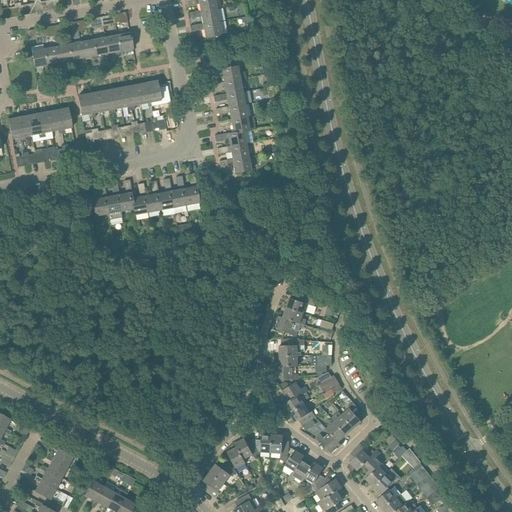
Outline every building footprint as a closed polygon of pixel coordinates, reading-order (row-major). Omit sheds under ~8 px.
[(217,9),(214,0),(188,0),(185,1),(186,7),(199,4),(200,11),(201,12),(217,9)] [(203,25),(219,22),(217,9),(201,12),(200,11),(187,13),(189,19),(201,17),(203,24),(203,25)] [(205,38),(215,36),(221,35),(219,22),(203,25),(203,24),(190,26),(191,32),(204,30),(205,38)] [(125,50),(133,49),(130,33),(117,36),(121,54),(126,53),(125,50)] [(116,55),(121,54),(117,36),(105,38),(108,54),(115,52),(116,55)] [(101,55),(108,54),(105,38),(93,40),(96,58),(101,58),(101,55)] [(91,59),(96,58),(93,40),(81,42),(84,58),(91,57),(91,59)] [(76,60),(84,58),(81,42),(68,45),(72,63),(77,62),(76,60)] [(67,64),(72,63),(68,45),(56,47),(59,63),(67,61),(67,64)] [(52,64),(59,63),(56,47),(44,49),(48,68),(52,67),(52,64)] [(43,69),(48,68),(44,49),(32,52),(35,67),(42,66),(43,69)] [(224,82),(240,79),(238,67),(222,70),(221,68),(208,71),(209,77),(222,74),(224,81),(224,82)] [(226,95),(242,92),(240,79),(224,82),(224,81),(211,83),(212,90),(225,87),(226,94),(226,95)] [(154,102),(161,101),(157,81),(147,83),(151,107),(154,106),(154,102)] [(148,107),(151,107),(147,83),(137,85),(141,105),(148,103),(148,107)] [(134,106),(141,105),(137,85),(127,87),(132,110),(135,110),(134,106)] [(129,111),(132,110),(127,87),(117,88),(121,108),(128,107),(129,111)] [(114,109),(121,108),(117,88),(108,90),(112,114),(115,113),(114,109)] [(109,115),(112,114),(108,90),(98,92),(101,112),(108,111),(109,115)] [(95,113),(101,112),(98,92),(88,94),(92,118),(95,117),(95,113)] [(229,108),(245,105),(242,92),(226,95),(226,94),(213,96),(214,102),(227,100),(228,107),(229,108)] [(89,118),(92,118),(88,94),(78,96),(81,116),(89,114),(89,118)] [(231,121),(247,118),(245,105),(229,108),(228,107),(216,109),(217,115),(229,113),(231,119),(231,121)] [(71,128),(69,116),(68,108),(58,110),(62,134),(65,133),(64,129),(71,128)] [(59,134),(62,134),(58,110),(48,112),(52,132),(58,130),(59,134)] [(45,133),(52,132),(48,112),(38,114),(42,137),(46,137),(45,133)] [(39,138),(42,137),(38,114),(28,116),(32,135),(39,134),(39,138)] [(25,137),(32,135),(28,116),(18,118),(23,141),(26,141),(25,137)] [(250,131),(249,130),(256,128),(254,117),(247,118),(231,121),(231,119),(218,122),(219,128),(232,125),(233,133),(233,134),(244,132),(250,131)] [(20,142),(23,141),(18,118),(8,119),(12,139),(19,138),(20,142)] [(246,144),(244,132),(233,134),(233,133),(228,134),(227,133),(214,136),(216,142),(228,139),(230,146),(230,147),(246,144)] [(232,160),(249,157),(246,144),(230,147),(230,146),(217,148),(218,154),(231,152),(232,159),(232,160)] [(68,148),(69,156),(70,158),(77,156),(75,146),(68,148)] [(235,173),(245,171),(251,170),(249,157),(232,160),(232,159),(219,161),(220,167),(233,165),(235,173)] [(197,187),(196,184),(195,174),(189,175),(191,188),(184,189),(183,189),(186,205),(192,204),(192,209),(199,208),(199,203),(196,187),(197,187)] [(183,189),(184,189),(182,176),(176,177),(178,190),(172,191),(170,192),(173,208),(186,205),(183,189)] [(170,192),(172,191),(169,179),(163,180),(165,193),(159,194),(157,194),(160,210),(173,208),(170,192)] [(132,193),(131,186),(130,180),(124,181),(126,194),(119,195),(118,195),(121,212),(133,209),(134,209),(132,199),(131,193),(132,193)] [(157,194),(159,194),(156,181),(150,182),(153,195),(146,196),(145,196),(148,213),(160,210),(157,194)] [(113,196),(107,198),(105,198),(108,214),(109,220),(122,218),(121,212),(118,195),(119,195),(117,182),(111,183),(113,196)] [(145,196),(146,196),(144,183),(138,185),(140,197),(132,199),(134,209),(133,209),(135,215),(148,213),(145,196)] [(105,198),(107,198),(104,185),(98,186),(101,199),(92,200),(95,217),(108,214),(105,198)] [(307,304),(314,306),(316,300),(298,295),(297,300),(290,298),(286,308),(304,313),(307,304)] [(302,318),(304,313),(286,308),(283,318),(295,321),(305,325),(307,320),(302,318)] [(295,321),(283,318),(279,316),(275,329),(291,334),(289,338),(294,338),(295,336),(296,337),(298,331),(299,332),(300,327),(303,328),(304,325),(305,326),(305,325),(295,321)] [(320,326),(332,329),(334,323),(321,319),(320,326)] [(300,339),(294,339),(294,338),(289,338),(289,339),(284,340),(284,346),(280,346),(280,356),(303,355),(303,352),(305,352),(305,340),(300,340),(300,339)] [(298,366),(297,356),(303,356),(303,355),(280,356),(280,367),(293,366),(298,366)] [(324,366),(324,365),(318,365),(318,366),(316,366),(316,372),(317,373),(317,376),(318,375),(320,376),(323,375),(323,372),(327,372),(327,366),(324,366)] [(293,380),(299,380),(298,374),(293,374),(293,366),(280,367),(276,367),(276,380),(293,379),(293,380)] [(329,378),(327,373),(323,375),(320,376),(318,375),(317,376),(317,378),(321,383),(329,378)] [(336,379),(334,375),(330,378),(329,378),(321,383),(323,387),(336,379)] [(303,394),(306,392),(308,391),(306,386),(301,389),(297,382),(291,386),(282,391),(289,401),(299,395),(303,393),(303,394)] [(340,385),(323,395),(325,398),(342,389),(340,385)] [(289,413),(307,402),(306,400),(310,398),(306,392),(303,394),(303,393),(299,395),(289,401),(284,404),(289,413)] [(316,417),(312,411),(307,402),(289,413),(295,423),(299,420),(302,425),(303,425),(307,422),(316,417)] [(358,418),(363,414),(353,402),(348,406),(350,409),(343,415),(354,429),(362,422),(358,418)] [(6,429),(10,420),(0,414),(0,427),(4,430),(3,432),(9,435),(11,431),(6,429)] [(346,435),(354,429),(343,415),(334,422),(346,435)] [(15,422),(25,428),(27,424),(17,419),(15,422)] [(338,442),(346,435),(334,422),(326,429),(330,433),(338,442)] [(341,445),(338,442),(330,433),(324,438),(320,434),(316,438),(320,442),(321,441),(332,454),(341,445)] [(271,453),(273,435),(262,434),(262,440),(252,440),(253,440),(259,452),(261,452),(271,453)] [(283,436),(273,435),(271,453),(282,454),(281,456),(280,459),(285,463),(288,457),(289,441),(283,441),(283,436)] [(390,444),(395,439),(391,435),(386,440),(390,444)] [(259,452),(253,440),(247,443),(245,439),(235,444),(237,448),(237,447),(243,460),(244,459),(253,455),(254,457),(260,454),(259,452)] [(67,467),(73,457),(59,449),(60,448),(54,444),(52,448),(57,451),(53,458),(54,458),(53,459),(67,467)] [(363,450),(365,449),(361,444),(351,453),(355,458),(350,463),(358,471),(362,467),(371,458),(370,457),(363,450)] [(403,447),(401,448),(399,445),(394,450),(396,452),(395,454),(399,459),(401,457),(407,451),(403,447)] [(0,462),(9,467),(17,450),(8,446),(0,461),(0,462)] [(246,463),(244,459),(243,460),(237,447),(237,448),(228,452),(236,468),(246,463)] [(295,471),(301,461),(304,456),(295,450),(286,465),(294,471),(295,471)] [(379,467),(382,464),(376,458),(380,454),(376,450),(372,454),(373,455),(370,457),(371,458),(362,467),(370,475),(379,466),(379,467)] [(54,458),(53,458),(48,455),(46,459),(51,462),(48,468),(48,469),(47,470),(62,478),(67,467),(53,459),(54,458)] [(305,477),(311,467),(301,461),(295,471),(294,471),(292,474),(291,474),(288,479),(293,482),(296,477),(303,481),(305,477)] [(315,485),(325,478),(319,475),(324,468),(314,462),(311,467),(305,477),(314,483),(311,485),(316,492),(318,490),(315,485)] [(414,482),(427,471),(423,466),(420,463),(421,463),(421,462),(416,466),(410,472),(412,475),(410,476),(414,482)] [(386,474),(389,470),(383,463),(382,464),(379,467),(379,466),(370,475),(366,479),(373,487),(386,474)] [(210,473),(224,483),(230,475),(233,477),(237,472),(231,467),(227,472),(216,464),(210,473)] [(48,469),(48,468),(42,465),(40,469),(45,472),(42,479),(41,481),(56,488),(62,478),(47,470),(48,469)] [(381,494),(397,478),(389,470),(386,474),(373,487),(381,494)] [(218,492),(224,483),(210,473),(204,481),(208,484),(204,489),(216,499),(220,493),(218,492)] [(42,479),(36,476),(34,480),(40,483),(35,491),(50,499),(56,488),(41,481),(42,479)] [(342,488),(336,479),(332,482),(328,476),(325,478),(315,485),(318,490),(316,492),(315,492),(321,501),(327,497),(337,491),(342,488)] [(104,487),(103,487),(93,481),(85,495),(83,494),(80,500),(84,502),(87,497),(94,500),(96,502),(104,487)] [(114,493),(114,492),(104,487),(96,502),(94,500),(91,506),(94,508),(97,503),(104,506),(106,507),(114,493)] [(104,506),(101,511),(105,511),(108,508),(114,511),(117,511),(121,505),(125,498),(127,494),(116,488),(113,492),(114,492),(114,493),(106,507),(104,506)] [(383,509),(397,498),(390,490),(376,501),(383,509)] [(61,491),(55,499),(66,507),(72,499),(61,491)] [(343,500),(337,491),(327,497),(321,501),(318,503),(324,511),(325,511),(335,511),(342,508),(339,503),(343,500)] [(289,493),(283,497),(286,502),(293,499),(291,496),(289,493)] [(249,494),(235,502),(238,507),(234,510),(235,511),(251,511),(255,510),(254,510),(259,508),(258,506),(254,499),(252,500),(249,494)] [(403,506),(407,502),(401,494),(397,498),(383,509),(384,511),(395,511),(403,506)] [(448,502),(444,497),(433,505),(433,506),(439,501),(440,503),(443,500),(445,504),(437,510),(438,511),(444,511),(449,508),(446,504),(448,502)] [(130,511),(135,504),(125,498),(117,511),(130,511)] [(413,511),(417,508),(411,499),(407,502),(403,506),(395,511),(412,511),(413,511)] [(54,511),(42,505),(43,504),(37,501),(35,504),(40,507),(37,511),(54,511)]
